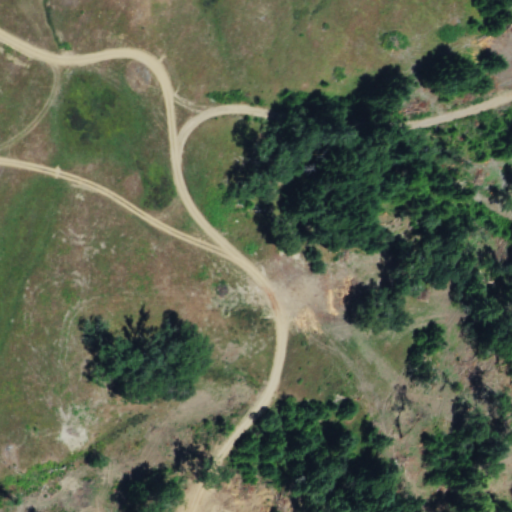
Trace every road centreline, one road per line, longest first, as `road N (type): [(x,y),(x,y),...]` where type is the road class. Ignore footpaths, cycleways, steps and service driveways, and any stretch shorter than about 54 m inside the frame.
road 1 (track): [(0,32),(32,64),(216,154),(261,132),(473,132),(511,123)]
road 2 (track): [(260,511),(311,367),(306,322),(250,261),(216,154)]
